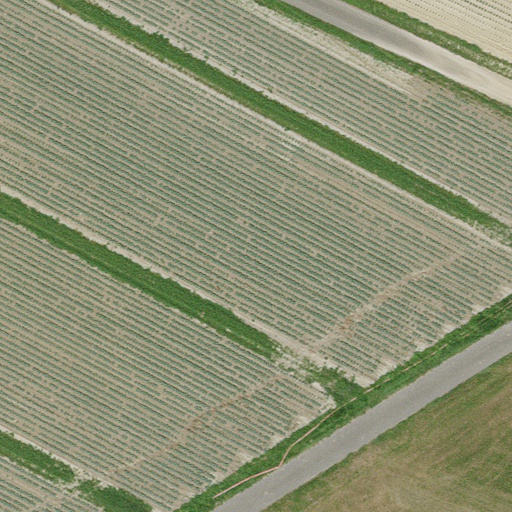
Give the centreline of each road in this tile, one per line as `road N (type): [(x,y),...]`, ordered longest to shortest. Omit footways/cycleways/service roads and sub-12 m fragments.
road 1 (track): [(244,511),(511,342)]
road 2 (track): [(511,97),(302,0)]
